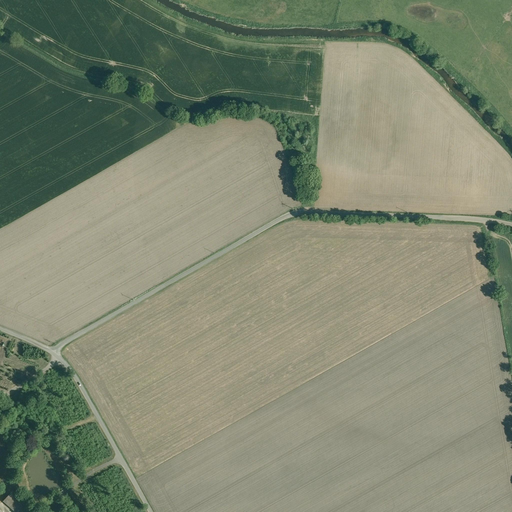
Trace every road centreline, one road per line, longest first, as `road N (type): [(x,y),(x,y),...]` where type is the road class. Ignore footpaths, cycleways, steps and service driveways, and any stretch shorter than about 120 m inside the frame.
road 1 (unclassified): [(51,351),(302,205),(511,225)]
road 2 (unclassified): [(149,511),(51,351)]
